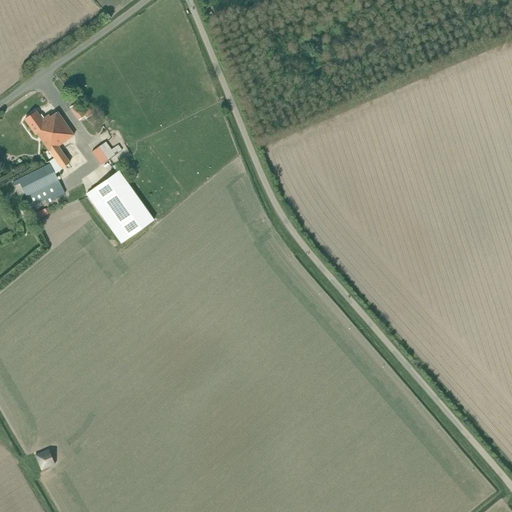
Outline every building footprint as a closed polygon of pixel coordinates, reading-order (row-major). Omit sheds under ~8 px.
[(76,103),(70,107),(79,120),(85,115),(82,112),(76,103)] [(88,107),(82,112),(85,115),(87,118),(93,113),(88,107)] [(36,134),(37,134),(54,121),(51,116),(49,114),(42,119),(36,111),(25,119),(36,134)] [(54,121),(37,134),(54,157),(61,168),(70,162),(59,146),(74,135),(58,111),(51,116),(54,121)] [(106,141),(92,151),(101,165),(122,150),(118,145),(112,149),(106,141)] [(18,179),(15,181),(16,184),(20,182),(30,203),(27,204),(23,206),(27,216),(34,212),(32,207),(36,205),(37,208),(52,201),(52,200),(65,193),(55,172),(50,163),(18,179)] [(153,219),(119,170),(95,188),(129,236),(153,219)] [(45,208),(34,213),(37,219),(48,214),(45,208)] [(48,449),(34,455),(41,471),(55,465),(48,449)]
